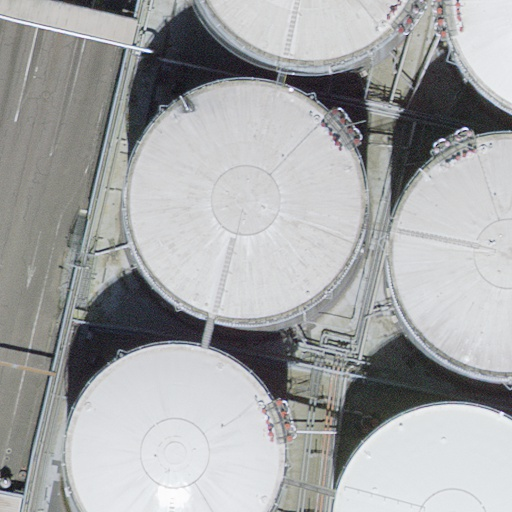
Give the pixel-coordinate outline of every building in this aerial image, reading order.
[(433,0),(207,0),(212,12),(238,44),(273,65),(313,74),(354,70),(391,53),(421,24),(433,0)] [(511,0),(454,0),(455,26),(469,64),(495,96),(511,106),(511,0)] [(375,244),(380,204),(373,164),(352,128),(322,101),(284,86),(243,83),(204,94),(170,117),(145,150),(133,189),(133,230),(148,268),(174,300),(209,322),(249,331),(289,326),(327,309),(356,280),(375,244)] [(511,137),(509,137),(469,148),(435,171),(411,204),(398,243),(399,284),(413,322),(439,354),(474,375),(511,383),(511,137)] [(283,511),(294,478),(293,440),(280,405),(255,376),(222,358),(187,351),(151,355),(119,371),(93,396),(77,428),(71,463),(77,498),(84,511),(283,511)] [(511,511),(511,418),(490,409),(449,407),(410,418),(376,441),(351,473),(338,511),(511,511)]
